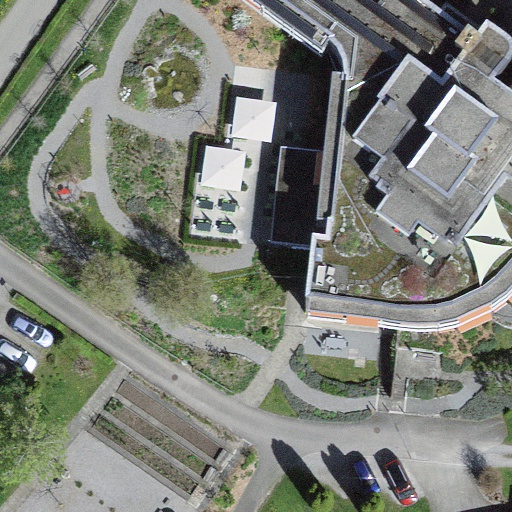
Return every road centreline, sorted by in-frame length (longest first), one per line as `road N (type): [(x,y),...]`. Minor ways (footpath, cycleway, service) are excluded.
road 1 (residential): [(0,262),(253,428),(284,434)]
road 2 (residential): [(284,434),(511,455)]
